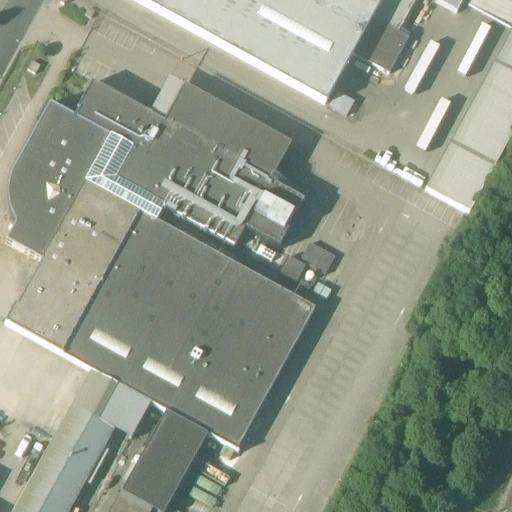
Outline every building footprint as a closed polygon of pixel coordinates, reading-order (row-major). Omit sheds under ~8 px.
[(131,0),(325,106),(353,56),(389,76),(408,41),(409,40),(399,34),(416,0),(131,0)] [(511,51),(433,196),(469,216),(511,136),(511,51)] [(43,73),(32,67),(26,78),(37,84),(43,73)] [(250,219),(240,238),(275,258),(290,230),(302,209),(276,195),(282,185),(273,180),(288,153),(290,147),(184,88),(164,125),(92,84),(77,111),(78,112),(255,211),(250,219)] [(240,238),(250,219),(255,211),(78,112),(74,119),(50,106),(10,178),(8,186),(7,198),(9,210),(12,218),(16,226),(6,244),(42,263),(9,322),(9,323),(7,321),(5,325),(90,373),(116,387),(165,414),(207,437),(236,453),(314,311),(156,224),(164,210),(234,249),(240,238)] [(69,511),(113,432),(96,423),(116,387),(90,373),(13,511),(69,511)] [(165,414),(126,485),(121,494),(110,511),(152,511),(165,511),(207,437),(165,414)]
